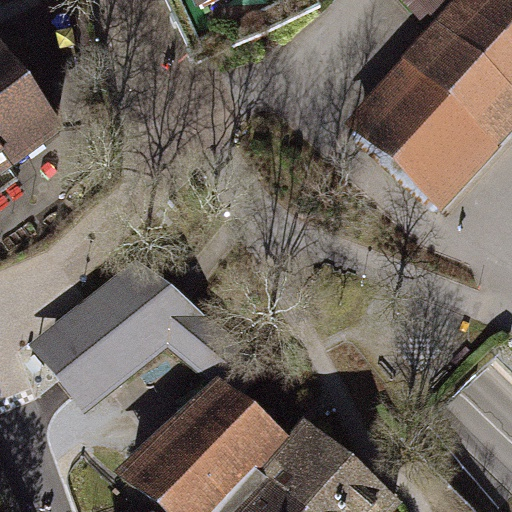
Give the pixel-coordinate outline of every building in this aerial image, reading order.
[(162,0),(196,71),(320,12),(314,0),(162,0)] [(511,0),(477,0),(360,130),(439,201),(511,119),(511,0)] [(12,187),(62,153),(0,62),(0,219),(24,203),(12,187)] [(139,263),(31,350),(85,414),(165,349),(219,393),(237,408),(269,369),(139,263)] [(237,408),(219,393),(121,487),(148,511),(398,511),(306,434),(289,452),(237,408)]
